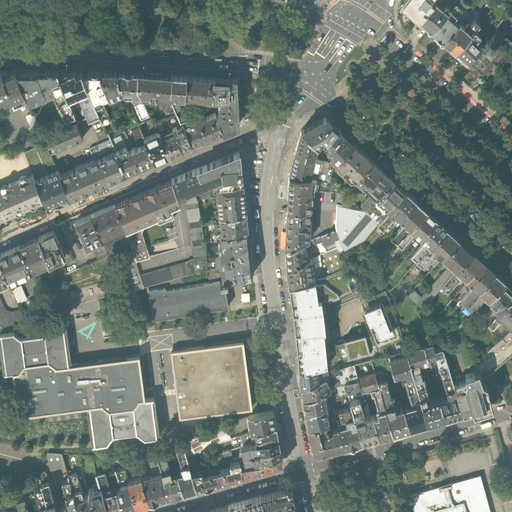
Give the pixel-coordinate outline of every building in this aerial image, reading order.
[(401,0),(400,1),(417,16),(432,0),(431,0),(401,0)] [(417,16),(430,28),(450,5),(445,1),(445,0),(431,0),(432,0),(417,16)] [(466,11),(468,9),(463,5),(461,6),(457,2),(458,0),(460,2),(462,0),(454,0),(450,5),(430,28),(442,38),(466,11)] [(442,38),(454,49),(474,26),(478,21),(473,16),(473,17),(466,11),(442,38)] [(485,36),(488,32),(481,26),(477,29),(474,26),(454,49),(465,58),(485,36)] [(485,36),(465,58),(477,69),(477,70),(477,72),(478,73),(479,74),(481,74),(482,73),(483,72),(483,70),(509,41),(509,36),(505,33),(501,34),(499,36),(493,31),(487,38),(485,36)] [(5,69),(0,68),(0,70),(12,96),(14,102),(26,96),(14,69),(7,72),(5,69)] [(35,69),(14,69),(26,96),(28,100),(45,92),(35,69)] [(56,69),(35,69),(45,92),(46,93),(52,90),(64,117),(75,113),(68,97),(57,72),(56,69)] [(57,72),(68,97),(78,93),(88,116),(98,112),(80,69),(76,71),(75,69),(67,72),(66,69),(57,72)] [(100,69),(80,69),(98,112),(101,119),(109,115),(102,99),(101,99),(100,97),(98,97),(98,95),(100,94),(102,95),(108,92),(99,73),(100,69)] [(118,70),(100,69),(99,73),(108,92),(109,95),(123,90),(118,76),(118,70)] [(0,92),(1,92),(4,98),(5,99),(12,96),(0,70),(0,92)] [(118,70),(118,76),(123,90),(124,92),(130,92),(131,95),(133,94),(134,96),(133,97),(140,113),(148,110),(141,94),(136,82),(137,71),(118,70)] [(136,82),(141,94),(149,95),(149,96),(155,97),(155,95),(166,96),(165,108),(176,109),(169,94),(171,73),(137,71),(136,82)] [(184,95),(185,74),(171,73),(169,94),(176,109),(180,117),(186,115),(178,98),(177,98),(176,95),(184,95)] [(214,77),(185,74),(184,95),(212,98),(214,77)] [(220,97),(221,103),(228,103),(228,95),(236,95),(235,78),(225,77),(214,77),(212,98),(220,97)] [(369,77),(363,77),(363,83),(366,86),(364,89),(370,94),(372,91),(375,94),(378,92),(380,90),(381,87),(378,85),(381,82),(374,77),(372,79),(369,77)] [(218,115),(216,116),(223,131),(238,125),(237,116),(236,95),(228,95),(228,103),(221,103),(218,103),(218,115)] [(202,140),(194,122),(188,124),(188,121),(187,118),(192,116),(191,113),(186,115),(180,117),(182,124),(191,145),(199,142),(202,140)] [(223,131),(216,116),(215,113),(194,122),(202,140),(217,134),(223,131)] [(325,116),(322,118),(321,118),(303,128),(304,128),(300,130),(300,131),(317,146),(324,138),(331,143),(342,131),(337,127),(330,120),(329,120),(325,116)] [(181,149),(174,132),(164,137),(163,135),(165,134),(166,132),(160,118),(153,121),(158,132),(167,155),(176,151),(181,149)] [(75,122),(43,135),(50,152),(82,138),(75,122)] [(191,145),(182,124),(172,128),(174,132),(181,149),(187,146),(191,145)] [(131,149),(139,167),(147,164),(153,161),(144,138),(139,126),(131,129),(137,144),(140,142),(141,145),(131,149)] [(317,146),(300,131),(294,153),(313,158),(317,146)] [(354,142),(342,131),(331,143),(328,147),(332,151),(330,155),(336,161),(354,142)] [(167,155),(158,132),(144,138),(153,161),(163,157),(167,155)] [(139,167),(131,149),(127,151),(120,135),(110,139),(125,174),(133,170),(139,167)] [(125,174),(110,139),(110,138),(89,148),(94,160),(75,168),(76,170),(73,171),(72,169),(60,175),(69,198),(78,194),(81,194),(84,193),(87,192),(88,189),(105,182),(109,182),(112,181),(115,179),(116,177),(125,174)] [(336,161),(335,161),(344,170),(362,150),(354,142),(336,161)] [(362,150),(344,170),(354,178),(355,177),(372,158),(362,150)] [(238,152),(171,179),(177,195),(185,192),(184,189),(211,179),(212,182),(216,180),(216,181),(218,180),(220,185),(241,183),(242,183),(238,152)] [(313,158),(294,153),(289,177),(310,178),(312,169),(318,170),(321,160),(313,158)] [(372,158),(355,177),(361,182),(364,179),(369,183),(382,168),(372,158)] [(333,164),(321,160),(318,170),(316,178),(328,178),(333,164)] [(374,188),(360,202),(365,207),(379,192),(393,177),(382,168),(369,183),(374,188)] [(69,198),(60,175),(57,169),(35,179),(43,199),(47,206),(52,203),(53,205),(61,202),(69,198)] [(43,199),(35,179),(32,172),(26,175),(23,174),(19,176),(19,178),(8,183),(9,186),(1,189),(0,187),(0,218),(0,217),(12,212),(15,211),(18,212),(21,210),(22,208),(30,205),(32,206),(36,204),(37,201),(43,199)] [(310,178),(289,177),(288,188),(287,199),(311,200),(312,194),(313,189),(312,189),(316,178),(310,178)] [(406,189),(393,177),(379,192),(392,205),(406,189)] [(328,178),(316,178),(312,189),(313,189),(337,190),(338,179),(328,178)] [(171,179),(114,203),(124,224),(125,226),(125,228),(164,211),(164,212),(170,209),(169,206),(179,202),(177,195),(171,179)] [(241,183),(216,186),(217,196),(219,216),(220,216),(245,213),(242,183),(241,183)] [(215,186),(194,194),(194,195),(196,199),(197,199),(213,198),(213,197),(217,196),(216,186),(215,186)] [(392,205),(377,222),(382,227),(396,212),(400,216),(416,198),(406,189),(392,205)] [(351,191),(337,190),(336,202),(349,205),(351,191)] [(365,207),(365,208),(349,205),(336,202),(335,223),(336,228),(338,237),(334,238),(337,246),(339,250),(363,237),(377,222),(392,205),(379,192),(365,207)] [(194,195),(184,196),(186,208),(198,207),(198,206),(197,199),(196,199),(194,195)] [(416,198),(400,216),(404,220),(390,235),(396,240),(426,207),(416,198)] [(311,200),(287,199),(287,209),(310,209),(311,200)] [(114,203),(90,213),(100,236),(125,226),(124,224),(114,203)] [(204,206),(198,206),(198,207),(199,212),(200,218),(206,217),(204,206)] [(426,207),(396,240),(400,244),(415,229),(419,234),(435,216),(426,207)] [(164,211),(125,228),(132,248),(135,259),(149,255),(141,230),(143,225),(154,220),(158,221),(157,222),(159,222),(173,217),(170,209),(164,212),(164,211)] [(310,209),(287,209),(286,221),(285,247),(305,240),(310,238),(310,235),(308,234),(310,209)] [(90,213),(75,220),(79,230),(79,231),(81,236),(82,235),(86,246),(91,243),(102,239),(100,236),(90,213)] [(245,213),(220,216),(222,235),(247,232),(245,213)] [(435,216),(419,234),(424,238),(410,253),(416,258),(446,225),(435,216)] [(458,237),(446,225),(416,258),(422,263),(436,248),(442,254),(458,237)] [(333,229),(319,235),(320,241),(322,251),(337,246),(334,238),(338,237),(336,228),(333,229)] [(57,240),(53,230),(38,236),(49,262),(64,255),(60,245),(59,242),(58,240),(57,240)] [(222,235),(219,235),(221,249),(220,249),(221,256),(222,264),(223,264),(224,278),(226,278),(252,274),(247,232),(222,235)] [(310,238),(305,240),(306,249),(318,244),(318,242),(320,241),(319,235),(316,236),(310,238)] [(38,236),(19,244),(29,266),(31,270),(49,262),(38,236)] [(442,254),(451,263),(456,267),(472,249),(458,237),(442,254)] [(114,238),(103,243),(108,253),(117,249),(117,250),(118,249),(114,238)] [(102,239),(91,243),(98,258),(108,253),(103,243),(102,239)] [(305,240),(285,247),(285,256),(287,269),(308,257),(308,256),(306,249),(305,240)] [(203,242),(191,244),(192,251),(204,248),(203,242)] [(29,266),(19,244),(0,252),(0,262),(6,276),(29,266)] [(322,251),(320,252),(325,275),(331,274),(347,266),(349,265),(339,250),(337,246),(322,251)] [(135,259),(132,248),(119,254),(132,287),(144,284),(140,272),(135,259)] [(204,248),(192,251),(193,257),(205,254),(204,248)] [(456,267),(441,283),(447,288),(462,272),(468,277),(484,260),(472,249),(456,267)] [(193,257),(187,259),(190,271),(206,266),(205,254),(193,257)] [(221,256),(214,257),(215,267),(206,268),(208,279),(209,279),(209,281),(224,278),(223,264),(222,264),(221,256)] [(308,257),(287,269),(289,285),(309,280),(309,279),(313,278),(310,256),(308,256),(308,257)] [(187,259),(181,261),(184,273),(190,271),(187,259)] [(484,260),(468,277),(473,281),(460,296),(465,301),(494,269),(484,260)] [(184,273),(181,261),(175,262),(178,274),(184,273)] [(178,274),(175,262),(169,264),(172,276),(178,274)] [(445,266),(420,293),(412,286),(407,292),(421,305),(441,283),(456,267),(451,263),(447,267),(445,266)] [(172,276),(169,264),(163,265),(167,277),(172,276)] [(167,277),(163,265),(157,267),(161,279),(167,277)] [(64,266),(53,271),(55,276),(66,271),(64,266)] [(149,282),(146,283),(152,317),(170,314),(216,306),(216,307),(228,305),(224,281),(227,281),(226,278),(224,278),(209,281),(209,279),(208,279),(206,268),(206,266),(190,271),(184,273),(178,274),(172,276),(167,277),(161,279),(155,281),(149,282)] [(309,280),(289,285),(291,299),(294,319),(295,336),(296,343),(296,345),(299,370),(315,366),(326,363),(326,366),(380,352),(386,349),(404,344),(383,291),(366,298),(368,303),(363,305),(366,315),(372,330),(374,333),(365,335),(365,333),(343,339),(344,341),(334,344),(335,349),(327,351),(325,344),(324,340),(324,333),(323,329),(325,329),(321,298),(325,297),(331,294),(332,296),(358,285),(347,266),(331,274),(325,275),(313,278),(309,279),(309,280)] [(157,267),(152,269),(155,281),(161,279),(157,267)] [(152,269),(146,270),(149,282),(155,281),(152,269)] [(494,269),(465,301),(471,306),(484,292),(488,295),(504,278),(494,269)] [(146,270),(140,272),(144,284),(146,283),(149,282),(146,270)] [(488,295),(485,298),(490,303),(480,314),(485,319),(511,289),(511,285),(504,278),(488,295)] [(20,284),(11,288),(17,301),(26,297),(20,284)] [(511,289),(485,319),(484,320),(492,327),(503,315),(511,322),(511,289)] [(41,293),(26,300),(30,309),(45,303),(41,293)] [(20,308),(11,310),(5,309),(3,305),(0,298),(0,324),(24,318),(20,308)] [(44,333),(21,336),(20,336),(14,331),(0,332),(0,333),(5,370),(4,370),(4,371),(14,370),(19,370),(25,362),(48,359),(56,364),(70,363),(70,362),(68,362),(63,325),(65,325),(65,324),(50,326),(50,327),(45,333),(44,333)] [(511,326),(474,358),(475,359),(477,366),(481,376),(511,349),(511,326)] [(453,380),(442,343),(434,346),(432,340),(423,342),(428,359),(436,357),(447,393),(439,396),(444,416),(462,411),(456,391),(453,380)] [(244,341),(172,350),(181,415),(253,405),(244,341)] [(439,396),(430,398),(424,380),(425,380),(422,371),(419,361),(428,359),(423,342),(413,345),(415,350),(407,352),(407,353),(427,421),(444,416),(439,396)] [(406,347),(388,352),(390,358),(407,353),(407,352),(406,347)] [(124,406),(134,405),(140,397),(145,396),(140,353),(70,363),(56,364),(48,359),(25,362),(19,370),(14,370),(20,413),(87,404),(102,402),(110,408),(124,406)] [(427,421),(407,353),(390,358),(394,374),(404,371),(405,375),(404,375),(403,377),(410,399),(411,399),(412,403),(403,405),(409,426),(427,421)] [(315,366),(299,370),(301,386),(318,379),(316,370),(320,369),(322,378),(326,376),(328,375),(326,366),(326,363),(315,366)] [(482,380),(477,366),(473,367),(473,368),(464,371),(465,376),(453,380),(456,391),(466,388),(472,407),(489,403),(482,380)] [(375,373),(374,369),(357,374),(358,379),(361,388),(365,387),(365,388),(369,387),(370,391),(371,392),(372,391),(377,407),(376,407),(375,408),(377,413),(373,414),(379,435),(392,431),(375,373)] [(403,405),(395,407),(394,404),(395,404),(395,403),(393,395),(392,394),(391,395),(385,377),(384,377),(382,371),(375,373),(392,431),(409,426),(403,405)] [(318,379),(301,386),(303,397),(322,390),(329,387),(330,386),(339,382),(338,379),(335,380),(333,374),(326,377),(326,376),(322,378),(318,379)] [(358,379),(339,383),(336,384),(337,390),(339,397),(343,396),(342,393),(347,391),(361,388),(358,379)] [(330,386),(329,387),(322,390),(324,397),(326,397),(327,394),(337,390),(336,384),(330,386)] [(361,388),(347,391),(349,398),(358,395),(359,397),(366,394),(365,388),(365,387),(361,388)] [(466,388),(456,391),(462,411),(472,407),(466,388)] [(322,390),(303,397),(305,409),(325,403),(326,403),(326,402),(332,400),(332,399),(339,397),(337,390),(327,394),(326,397),(324,397),(322,390)] [(140,397),(134,405),(124,406),(110,408),(102,402),(87,404),(87,405),(89,405),(93,442),(92,442),(92,443),(107,441),(107,440),(112,434),(113,434),(113,433),(136,430),(136,431),(137,430),(143,435),(143,436),(158,434),(158,433),(156,433),(152,396),(153,396),(153,395),(145,396),(140,397)] [(372,413),(363,416),(363,414),(364,413),(359,397),(358,395),(349,398),(351,405),(361,440),(379,435),(373,414),(372,413)] [(325,403),(305,409),(309,427),(326,422),(329,421),(326,411),(327,410),(325,403)] [(351,405),(338,409),(341,418),(342,419),(345,418),(346,422),(337,425),(337,426),(343,445),(361,440),(351,405)] [(272,409),(248,415),(248,418),(251,431),(253,431),(275,424),(272,409)] [(333,420),(329,421),(331,429),(332,429),(332,427),(337,426),(337,425),(335,419),(333,420)] [(332,429),(328,431),(326,422),(309,427),(313,451),(317,453),(343,445),(337,426),(332,427),(332,429)] [(214,428),(182,443),(186,456),(217,441),(230,437),(226,423),(214,428)] [(275,424),(253,431),(255,438),(256,441),(277,436),(275,424)] [(251,431),(240,434),(240,435),(240,436),(240,437),(242,442),(255,438),(253,431),(251,431)] [(256,441),(241,445),(243,454),(253,452),(252,448),(259,446),(260,450),(279,446),(277,436),(256,441)] [(182,443),(182,442),(175,445),(181,465),(180,465),(182,470),(176,472),(183,492),(196,488),(191,471),(186,456),(182,443)] [(279,446),(260,450),(261,455),(254,456),(253,452),(243,454),(244,463),(262,460),(280,454),(279,446)] [(229,450),(218,454),(213,455),(215,462),(232,459),(229,450)] [(60,452),(47,451),(46,453),(50,469),(64,465),(60,452)] [(183,492),(176,472),(171,474),(169,468),(168,468),(163,451),(156,454),(169,496),(183,492)] [(156,454),(156,453),(151,455),(147,455),(152,472),(153,472),(153,473),(141,477),(149,502),(169,496),(156,454)] [(280,454),(262,460),(244,463),(240,463),(243,475),(279,464),(282,460),(280,454)] [(240,460),(229,462),(230,467),(229,468),(228,467),(224,468),(216,470),(219,481),(243,475),(240,463),(240,460)] [(128,481),(123,465),(120,466),(121,468),(115,470),(121,489),(116,490),(122,510),(135,506),(128,481)] [(116,490),(115,489),(108,491),(107,487),(108,487),(109,486),(104,469),(95,472),(100,487),(107,511),(113,511),(122,510),(116,490)] [(216,470),(203,474),(201,469),(191,471),(196,488),(219,481),(216,470)] [(45,471),(38,473),(40,483),(48,480),(45,471)] [(489,511),(479,472),(409,492),(414,511),(489,511)] [(93,511),(88,494),(83,496),(80,488),(76,473),(74,473),(67,475),(69,480),(78,511),(93,511)] [(149,502),(141,477),(128,481),(135,506),(149,502)] [(63,511),(62,505),(61,503),(59,503),(56,504),(55,505),(48,480),(40,483),(41,486),(49,511),(63,511)] [(78,511),(69,480),(66,481),(61,482),(67,503),(62,505),(63,511),(78,511)] [(49,511),(41,486),(34,489),(34,490),(39,506),(38,506),(40,510),(34,511),(49,511)] [(107,511),(100,487),(88,490),(88,493),(88,494),(93,511),(107,511)] [(20,511),(16,500),(14,492),(5,489),(11,511),(20,511)] [(281,507),(281,511),(282,511),(295,508),(290,491),(286,489),(278,491),(261,496),(265,511),(271,511),(270,509),(278,506),(278,508),(281,507)] [(21,493),(14,492),(16,500),(23,498),(21,493)] [(265,511),(261,496),(256,498),(244,501),(247,511),(265,511)] [(27,511),(23,498),(16,500),(20,511),(27,511)] [(247,511),(244,501),(238,503),(228,506),(229,511),(247,511)]
